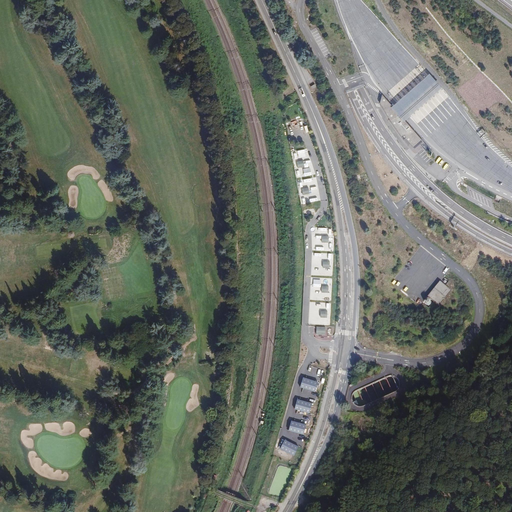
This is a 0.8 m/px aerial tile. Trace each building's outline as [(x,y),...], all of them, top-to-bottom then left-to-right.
[(417,71),(423,78),(428,74),(422,67),(417,71)] [(390,108),(402,121),(407,118),(423,103),(440,88),(428,74),(411,89),(394,104),(390,108)] [(309,194),(308,188),(317,186),(316,178),(299,180),(301,195),(309,194)] [(439,281),(426,296),(437,305),(450,290),(439,281)] [(325,327),(316,327),(316,334),(325,335),(325,327)] [(308,379),(303,378),(300,387),(316,392),(319,382),(314,381),(308,379)] [(302,401),(297,399),(294,410),(310,413),(312,403),(307,402),(302,401)] [(299,423),(292,421),(289,431),(304,435),(307,425),(299,423)] [(291,444),(284,440),(280,450),(294,457),(299,447),(291,444)]
